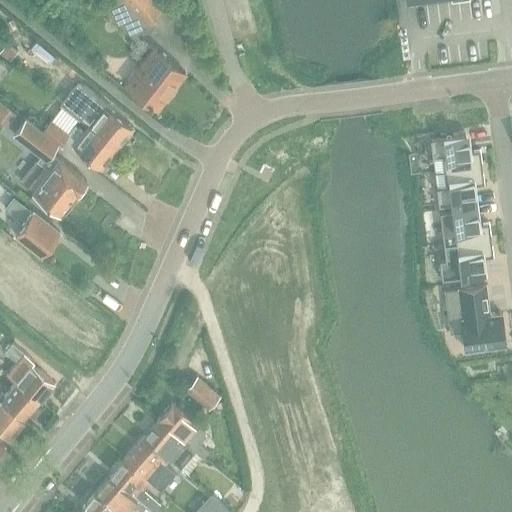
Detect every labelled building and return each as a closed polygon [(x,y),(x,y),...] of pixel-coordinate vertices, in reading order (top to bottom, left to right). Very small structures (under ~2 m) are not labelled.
[(114,0),(103,11),(133,38),(146,25),(162,11),(152,0),(114,0)] [(14,28),(5,37),(15,47),(24,38),(14,28)] [(0,50),(0,55),(9,62),(18,50),(7,42),(0,50)] [(184,73),(151,48),(124,84),(157,109),(184,73)] [(7,82),(0,86),(0,95),(10,110),(21,102),(7,82)] [(88,126),(115,147),(131,128),(93,97),(82,111),(93,120),(88,126)] [(0,103),(0,121),(6,126),(14,114),(0,103)] [(56,144),(41,131),(25,119),(13,134),(39,156),(36,160),(19,182),(32,191),(59,213),(61,211),(65,211),(71,204),(69,201),(85,181),(50,153),(56,144)] [(74,125),(67,133),(50,119),(41,131),(56,144),(59,145),(64,139),(99,168),(115,147),(88,126),(83,132),(74,125)] [(441,156),(443,171),(481,167),(479,150),(469,151),(467,135),(465,135),(429,139),(432,157),(441,156)] [(481,167),(443,171),(445,186),(435,188),(437,205),(476,201),(474,184),(483,183),(481,167)] [(41,254),(59,232),(32,211),(31,212),(13,198),(5,208),(23,222),(14,233),(41,254)] [(476,207),(439,211),(443,244),(490,239),(488,222),(478,223),(476,207)] [(490,239),(443,244),(445,258),(439,259),(441,278),(485,273),(483,257),(492,256),(490,239)] [(485,284),(444,289),(449,332),(462,330),(464,349),(504,344),(500,312),(489,313),(485,284)] [(51,384),(29,365),(31,362),(10,343),(3,351),(15,362),(4,374),(13,382),(12,382),(36,402),(51,384)] [(184,390),(208,410),(220,395),(196,375),(184,390)] [(0,400),(22,420),(36,402),(12,382),(0,396),(0,400)] [(22,420),(0,400),(0,443),(1,445),(22,420)] [(203,420),(195,422),(171,401),(156,419),(192,449),(202,457),(207,451),(198,443),(204,436),(203,420)] [(202,457),(192,449),(156,419),(141,436),(168,459),(187,474),(202,457)] [(163,464),(168,459),(141,436),(122,459),(148,482),(149,481),(159,490),(173,472),(163,464)] [(142,490),(148,482),(122,459),(108,475),(151,511),(156,511),(161,506),(142,490)] [(136,511),(151,511),(108,475),(94,492),(117,511),(134,511),(136,511)] [(184,511),(228,511),(230,510),(211,494),(211,495),(198,484),(193,489),(206,499),(202,505),(194,499),(184,511)] [(117,511),(94,492),(81,508),(85,511),(117,511)] [(223,502),(233,511),(235,511),(243,504),(231,494),(223,502)]
